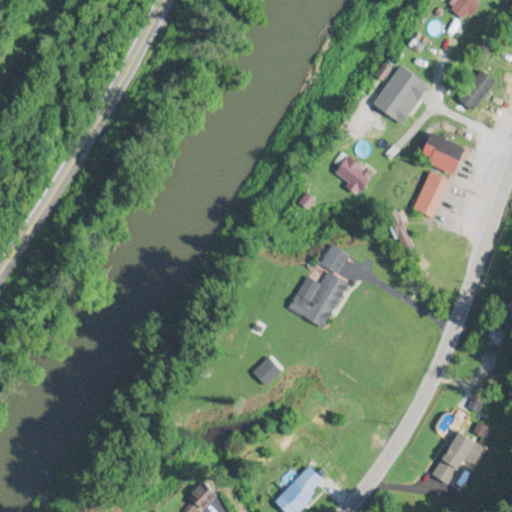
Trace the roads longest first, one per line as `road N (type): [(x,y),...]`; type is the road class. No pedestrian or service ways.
road 1 (secondary): [(511,166),(428,387),(345,511)]
road 2 (primary): [(168,0),(0,275)]
